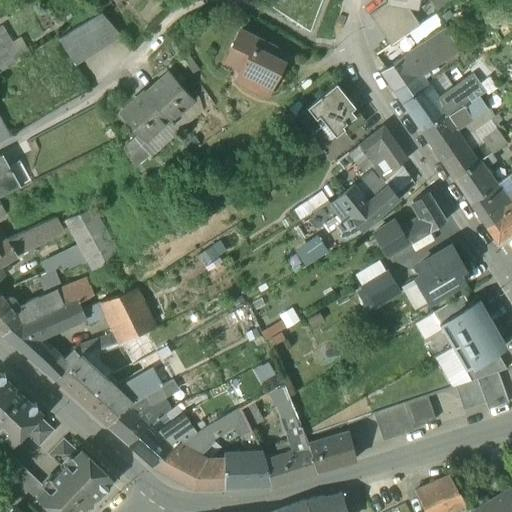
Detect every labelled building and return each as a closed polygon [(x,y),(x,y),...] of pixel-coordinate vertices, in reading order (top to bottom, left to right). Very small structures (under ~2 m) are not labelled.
[(420,0),(388,0),(387,5),(410,10),(419,11),(420,0)] [(410,10),(387,5),(371,15),(391,45),(420,26),(410,10)] [(101,14),(59,40),(74,66),(121,37),(101,14)] [(22,61),(2,28),(0,29),(0,74),(22,61)] [(265,42),(240,29),(227,54),(244,62),(235,78),(267,94),(284,61),(267,52),(270,46),(264,43),(265,42)] [(445,29),(403,56),(417,76),(420,74),(434,65),(454,52),(459,48),(445,29)] [(459,48),(454,52),(458,58),(465,53),(461,47),(459,48)] [(454,52),(434,65),(438,70),(450,62),(451,63),(458,58),(454,52)] [(417,76),(403,56),(381,71),(394,91),(417,76)] [(170,72),(146,94),(168,120),(169,121),(194,99),(170,72)] [(438,99),(420,74),(417,76),(394,91),(421,130),(443,115),(445,118),(449,115),(449,114),(462,105),(451,90),(438,99)] [(474,74),(451,90),(462,105),(463,105),(477,95),(485,90),(474,74)] [(358,111),(335,83),(306,106),(321,125),(324,122),(335,135),(342,129),(340,126),(358,111)] [(146,94),(144,92),(120,113),(144,141),(168,120),(146,94)] [(477,95),(463,105),(471,117),(486,108),(477,95)] [(462,105),(449,114),(449,115),(457,126),(471,117),(463,105),(462,105)] [(358,111),(340,126),(342,129),(347,135),(366,120),(358,111)] [(445,118),(443,115),(421,130),(422,131),(421,131),(430,143),(453,128),(457,126),(449,115),(445,118)] [(477,130),(496,153),(511,140),(493,117),(477,130)] [(0,121),(0,144),(10,139),(0,121)] [(406,159),(382,126),(348,151),(358,164),(370,155),(376,163),(385,157),(393,167),(400,163),(406,159)] [(453,128),(430,143),(454,178),(476,162),(453,128)] [(0,158),(0,196),(7,193),(19,187),(9,168),(4,160),(0,158)] [(476,162),(454,178),(470,202),(496,184),(479,161),(476,162)] [(30,182),(19,162),(9,168),(19,187),(30,182)] [(384,173),(380,176),(385,181),(396,178),(406,172),(400,163),(393,167),(384,173)] [(384,173),(378,166),(374,165),(370,168),(378,178),(380,176),(384,173)] [(378,178),(370,168),(360,177),(372,190),(376,195),(387,185),(385,181),(380,176),(378,178)] [(511,191),(511,187),(505,178),(499,182),(507,195),(511,191)] [(470,202),(469,202),(497,243),(511,232),(511,206),(505,196),(507,195),(499,182),(470,202)] [(376,195),(368,201),(364,197),(353,184),(338,196),(338,197),(311,215),(318,225),(323,222),(329,230),(337,224),(346,236),(354,232),(361,227),(362,228),(398,197),(387,185),(376,195)] [(372,190),(364,197),(368,201),(376,195),(372,190)] [(446,218),(428,191),(414,199),(424,216),(431,228),(446,218)] [(0,196),(0,213),(5,211),(14,206),(7,193),(0,196)] [(88,209),(58,222),(63,232),(71,248),(38,265),(44,277),(59,269),(63,277),(87,264),(90,270),(114,258),(88,209)] [(404,219),(400,213),(395,218),(399,223),(404,219)] [(424,216),(414,222),(421,234),(431,228),(424,216)] [(55,218),(38,225),(27,230),(36,246),(63,232),(58,222),(55,218)] [(399,223),(395,218),(381,226),(394,249),(409,241),(402,229),(399,223)] [(414,222),(402,229),(409,241),(421,234),(414,222)] [(27,230),(7,240),(16,257),(36,246),(27,230)] [(338,234),(324,244),(319,236),(310,242),(320,257),(330,251),(330,252),(345,243),(338,234)] [(16,257),(7,240),(0,244),(0,252),(6,263),(16,257)] [(449,245),(417,264),(422,272),(416,276),(429,299),(461,280),(456,270),(462,267),(449,245)] [(385,269),(361,283),(374,304),(398,290),(385,269)] [(136,287),(102,302),(118,335),(122,343),(147,331),(155,327),(136,287)] [(73,289),(68,291),(72,304),(77,302),(73,289)] [(21,311),(15,314),(24,326),(53,313),(72,304),(68,291),(21,311)] [(0,296),(0,330),(3,335),(24,326),(15,314),(10,307),(6,303),(1,296),(0,296)] [(15,303),(11,299),(6,303),(10,307),(15,303)] [(476,300),(438,322),(451,345),(490,323),(476,300)] [(72,304),(53,313),(61,330),(87,318),(77,302),(72,304)] [(21,311),(15,303),(10,307),(15,314),(21,311)] [(296,306),(280,311),(284,325),(300,320),(296,306)] [(24,326),(3,335),(36,363),(48,352),(34,346),(33,344),(48,337),(48,336),(61,330),(53,313),(24,326)] [(490,323),(451,345),(464,368),(471,364),(496,350),(503,345),(490,323)] [(147,331),(122,343),(127,353),(133,364),(138,361),(158,350),(147,331)] [(118,335),(74,352),(78,356),(78,357),(82,356),(122,343),(118,335)] [(122,343),(82,356),(94,367),(127,353),(122,343)] [(158,350),(138,361),(146,372),(164,361),(158,350)] [(496,350),(471,364),(476,377),(497,369),(505,366),(496,350)] [(62,365),(48,352),(36,363),(56,380),(78,356),(74,352),(62,365)] [(94,367),(82,356),(78,357),(78,356),(56,380),(81,401),(84,398),(87,401),(107,379),(94,367)] [(107,379),(87,401),(111,422),(127,407),(130,404),(145,395),(162,385),(165,383),(174,378),(164,361),(146,372),(116,388),(107,379)] [(497,369),(476,377),(477,377),(486,401),(485,402),(487,408),(508,401),(497,369)] [(15,390),(0,375),(0,432),(12,444),(24,431),(39,416),(41,414),(21,396),(18,399),(12,393),(15,390)] [(486,401),(477,377),(476,377),(455,385),(463,409),(485,402),(486,401)] [(294,407),(283,381),(268,390),(280,414),(281,414),(294,407)] [(162,385),(145,395),(150,403),(170,391),(165,383),(162,385)] [(427,393),(404,401),(408,414),(431,406),(427,393)] [(145,395),(130,404),(127,407),(134,413),(150,403),(145,395)] [(404,401),(374,411),(379,427),(409,417),(408,414),(404,401)] [(239,406),(206,425),(212,437),(237,425),(242,433),(251,429),(239,406)] [(431,406),(408,414),(409,417),(412,427),(435,419),(431,406)] [(111,422),(108,426),(130,445),(148,427),(149,426),(134,413),(127,407),(111,422)] [(294,407),(281,414),(287,432),(301,425),(294,407)] [(54,431),(39,416),(24,431),(40,446),(54,431)] [(409,417),(379,427),(383,439),(413,429),(412,427),(409,417)] [(200,421),(193,426),(197,431),(204,426),(200,421)] [(173,449),(152,466),(192,487),(224,486),(224,455),(211,463),(197,455),(212,439),(212,437),(206,425),(204,426),(197,431),(185,440),(173,449)] [(259,425),(251,429),(254,434),(262,430),(259,425)] [(301,425),(287,432),(293,450),(309,445),(308,444),(306,438),(301,425)] [(148,427),(130,445),(152,466),(173,449),(160,438),(148,427)] [(185,440),(174,427),(160,438),(173,449),(185,440)] [(251,429),(242,433),(248,447),(258,442),(254,434),(251,429)] [(333,437),(308,444),(309,445),(317,471),(317,470),(356,459),(350,433),(333,438),(333,437)] [(63,439),(49,454),(64,469),(78,454),(63,439)] [(283,458),(267,461),(272,484),(317,471),(309,445),(293,450),(282,453),(283,458)] [(45,489),(5,450),(0,455),(0,476),(30,506),(39,498),(38,497),(45,489)] [(81,511),(112,480),(81,451),(78,454),(64,469),(45,489),(38,497),(39,498),(53,511),(81,511)] [(263,453),(224,455),(224,486),(269,485),(272,484),(267,461),(263,453)] [(450,474),(416,489),(425,511),(452,511),(467,505),(458,491),(450,474)] [(511,511),(511,487),(511,486),(470,510),(471,511),(511,511)] [(305,500),(273,511),(345,511),(340,493),(305,500)]
